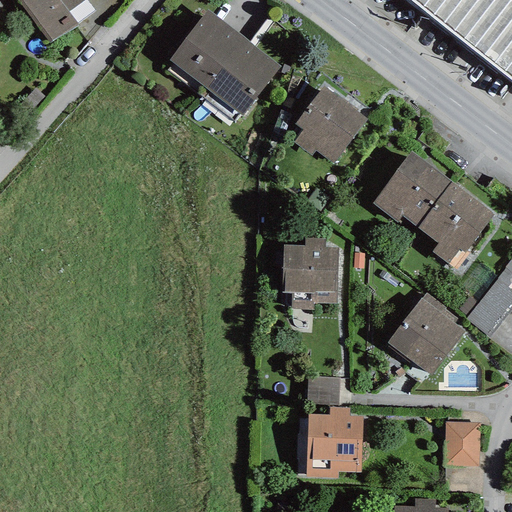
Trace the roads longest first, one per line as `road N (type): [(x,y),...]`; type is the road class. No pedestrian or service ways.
road 1 (secondary): [(511,143),(322,0)]
road 2 (residential): [(150,0),(0,171)]
